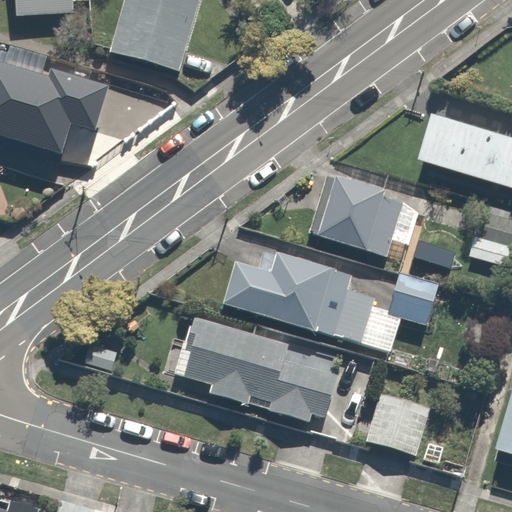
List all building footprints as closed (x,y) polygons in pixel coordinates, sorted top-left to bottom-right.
[(17,0),(19,23),(83,20),(82,0),(17,0)] [(206,0),(128,0),(113,55),(185,75),(206,0)] [(0,158),(2,159),(11,129),(0,125),(0,107),(2,101),(13,104),(17,92),(49,102),(58,73),(12,60),(10,67),(0,64),(0,158)] [(511,144),(446,126),(433,175),(511,196),(511,144)] [(412,205),(333,183),(317,243),(395,265),(412,205)] [(511,219),(488,215),(482,242),(511,248),(511,219)] [(267,279),(235,270),(224,310),(369,351),(380,312),(348,303),(355,278),(273,256),(267,279)] [(447,291),(402,278),(391,316),(436,330),(447,291)] [(361,357),(193,323),(181,382),(213,388),(210,401),(257,411),(258,404),(274,408),(272,419),(299,425),(298,432),(356,444),(364,402),(353,400),(361,357)] [(434,420),(384,402),(368,447),(417,465),(434,420)]
